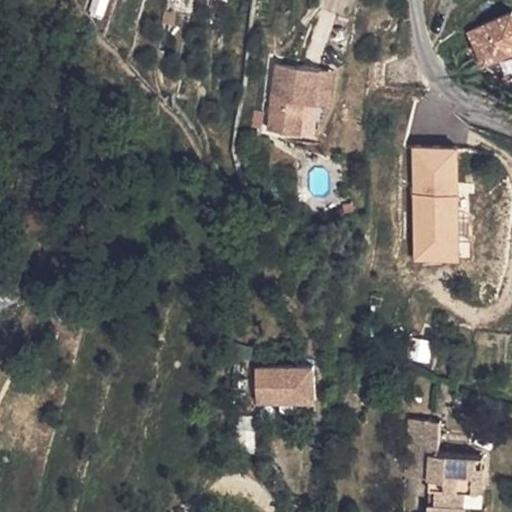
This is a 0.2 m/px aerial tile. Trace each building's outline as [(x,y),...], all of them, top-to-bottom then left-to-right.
[(511,15),(467,27),(478,69),(511,60),(511,15)] [(310,130),(315,97),(320,60),(274,55),(265,124),(310,130)] [(320,60),(315,97),(327,98),(332,62),(320,60)] [(410,148),(413,263),(461,261),(457,146),(410,148)] [(313,357),(253,361),(256,396),(316,392),(313,357)] [(432,493),(431,508),(428,508),(426,510),(425,511),(470,511),(471,500),(469,496),(466,496),(467,482),(480,484),(484,480),(487,447),(443,443),(446,411),(413,408),(409,466),(434,469),(433,479),(441,480),(440,494),(432,493)] [(432,493),(440,494),(441,480),(433,479),(432,493)]
